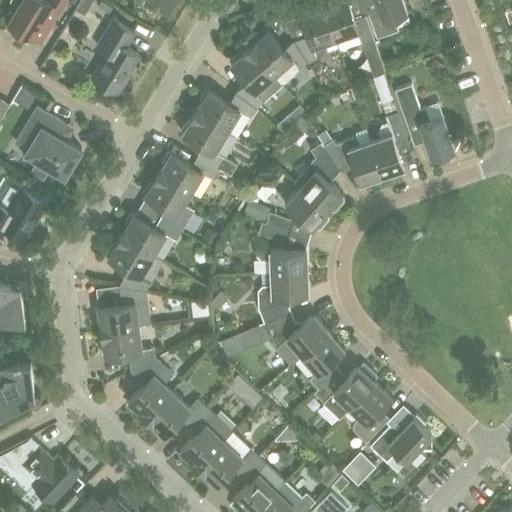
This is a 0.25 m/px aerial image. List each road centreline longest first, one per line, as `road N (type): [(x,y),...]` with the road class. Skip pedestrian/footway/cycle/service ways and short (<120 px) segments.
road 1 (residential): [(486,446),(357,318),(341,280),(352,229),(377,207),(511,158)]
road 2 (residential): [(197,511),(78,392)]
road 3 (residential): [(511,155),(455,0)]
road 4 (residential): [(130,133),(223,0)]
road 5 (residential): [(130,133),(0,43)]
road 6 (residential): [(63,267),(80,214),(130,133)]
road 7 (residential): [(78,392),(63,267)]
